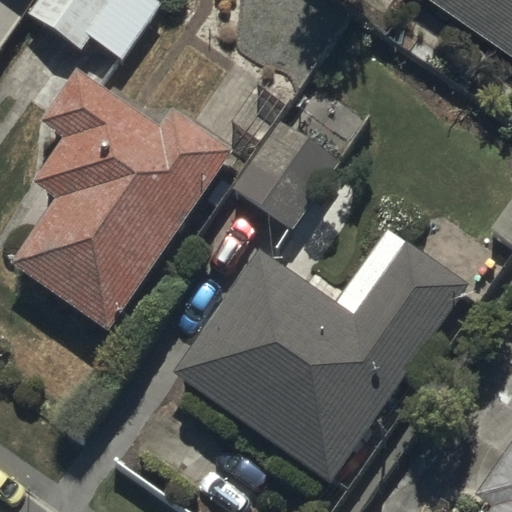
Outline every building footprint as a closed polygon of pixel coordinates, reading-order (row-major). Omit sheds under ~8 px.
[(147,0),(47,0),(32,23),(117,81),(165,12),(147,0)] [(511,0),(437,0),(511,51),(511,0)] [(159,138),(128,117),(80,84),(45,136),(65,150),(34,196),(61,215),(16,280),(112,345),(224,183),(237,164),(172,120),(159,138)] [(239,199),(293,236),(340,169),(286,132),(239,199)] [(261,264),(179,384),(335,491),(417,372),(468,299),(402,253),(351,326),(261,264)] [(511,511),(511,457),(475,510),(478,511),(511,511)]
